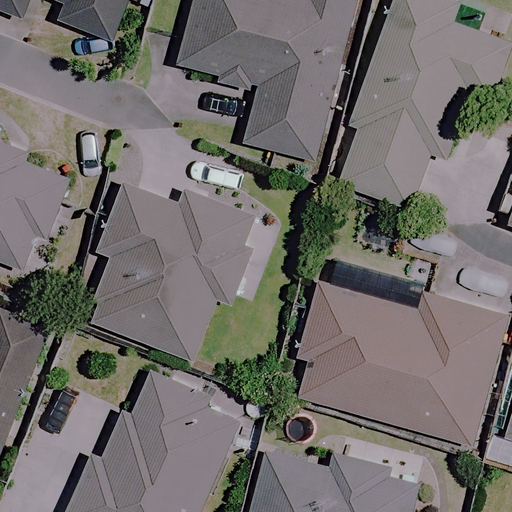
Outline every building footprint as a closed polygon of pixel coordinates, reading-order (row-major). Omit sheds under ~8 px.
[(0,0),(0,9),(20,17),(23,9),(26,0),(46,0),(61,5),(55,21),(111,42),(126,0),(0,0)] [(195,0),(179,65),(215,74),(212,85),(254,96),(242,142),(312,161),(354,0),(195,0)] [(456,2),(449,0),(386,0),(349,117),(359,120),(339,184),(411,208),(428,157),(445,163),(471,84),(493,91),(508,45),(448,26),(456,2)] [(47,243),(71,183),(21,162),(24,153),(0,142),(0,261),(22,271),(35,239),(47,243)] [(126,189),(92,303),(95,304),(88,327),(194,359),(212,300),(228,305),(246,247),(238,245),(249,210),(185,190),(180,206),(126,189)] [(417,312),(317,284),(300,346),(311,349),(298,397),(469,444),(504,317),(422,294),(417,312)] [(0,447),(47,329),(0,310),(0,447)] [(95,451),(89,448),(61,511),(198,511),(238,419),(198,401),(202,394),(139,367),(113,427),(107,425),(95,451)] [(388,476),(389,472),(326,453),(322,467),(268,451),(249,511),(408,511),(417,485),(388,476)]
